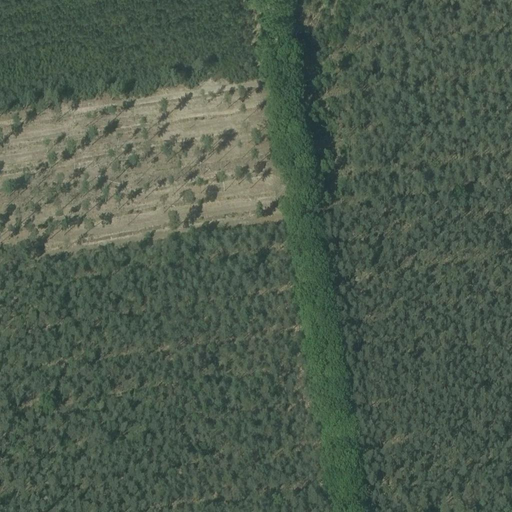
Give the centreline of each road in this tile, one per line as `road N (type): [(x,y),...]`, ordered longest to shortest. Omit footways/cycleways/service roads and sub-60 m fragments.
road 1 (track): [(349,511),(303,221)]
road 2 (track): [(0,269),(283,223)]
road 3 (track): [(268,0),(303,221)]
road 4 (track): [(303,221),(511,182)]
